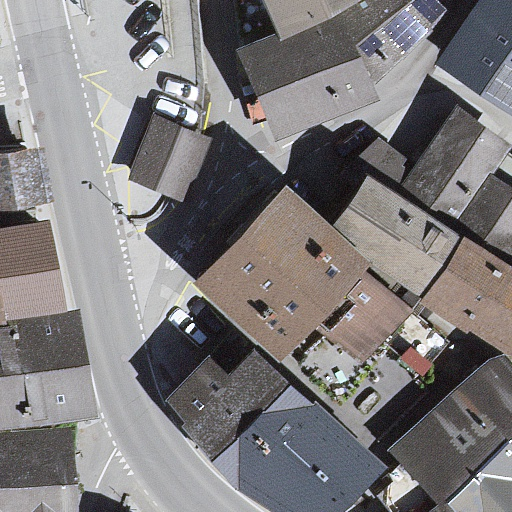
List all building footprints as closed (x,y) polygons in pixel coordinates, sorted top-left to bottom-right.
[(237,0),(250,25),(299,0),(237,0)] [(343,0),(322,23),(367,65),(425,4),(421,0),(343,0)] [(511,0),(483,0),(443,66),(511,106),(511,0)] [(310,19),(226,55),(254,120),(338,84),(310,19)] [(436,104),(385,184),(443,221),(494,141),(436,104)] [(159,121),(137,177),(180,194),(202,138),(159,121)] [(31,145),(0,151),(0,199),(40,192),(31,145)] [(511,218),(511,196),(474,173),(443,221),(491,252),(511,218)] [(511,333),(511,289),(333,177),(298,231),(497,357),(511,333)] [(260,190),(177,275),(255,350),(286,319),(338,369),(389,316),(298,231),(260,190)] [(0,318),(63,303),(42,219),(0,229),(0,318)] [(511,250),(500,266),(511,274),(511,250)] [(0,326),(0,420),(82,404),(63,313),(0,326)] [(295,511),(326,511),(372,462),(247,350),(221,376),(204,357),(170,395),(213,447),(295,511)] [(511,511),(511,387),(489,365),(406,449),(470,511),(511,511)] [(0,511),(44,511),(41,430),(0,432),(0,511)]
